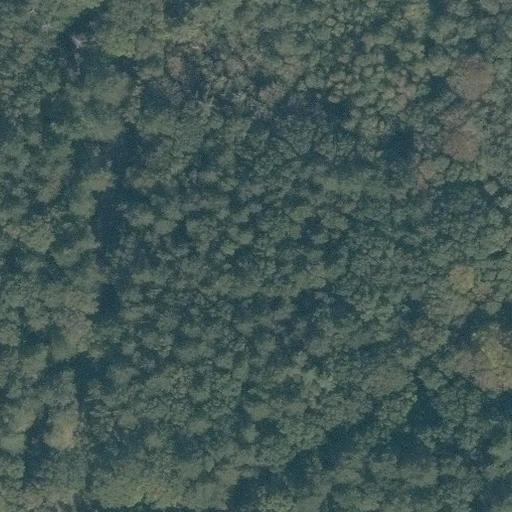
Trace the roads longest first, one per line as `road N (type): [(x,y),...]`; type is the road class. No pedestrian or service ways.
road 1 (unclassified): [(140,0),(62,511)]
road 2 (track): [(511,326),(427,356),(229,494),(177,500),(67,490)]
